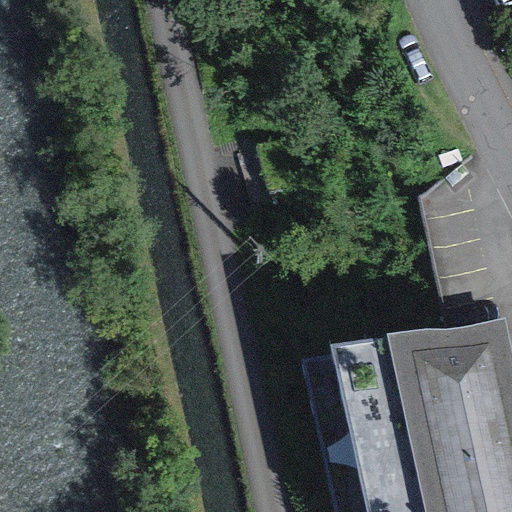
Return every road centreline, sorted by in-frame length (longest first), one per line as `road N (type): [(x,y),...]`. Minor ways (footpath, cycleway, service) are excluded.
road 1 (unclassified): [(167,0),(276,511)]
road 2 (residential): [(511,150),(437,0)]
